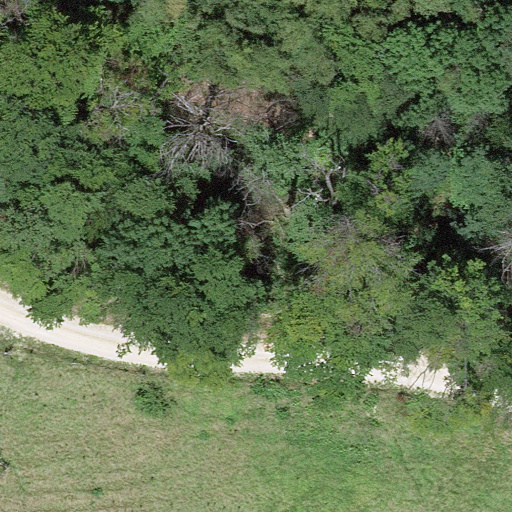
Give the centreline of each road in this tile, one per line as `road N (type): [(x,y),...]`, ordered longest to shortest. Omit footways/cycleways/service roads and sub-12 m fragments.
road 1 (track): [(511,378),(212,332),(0,264)]
road 2 (track): [(83,0),(110,22),(300,102),(511,155)]
